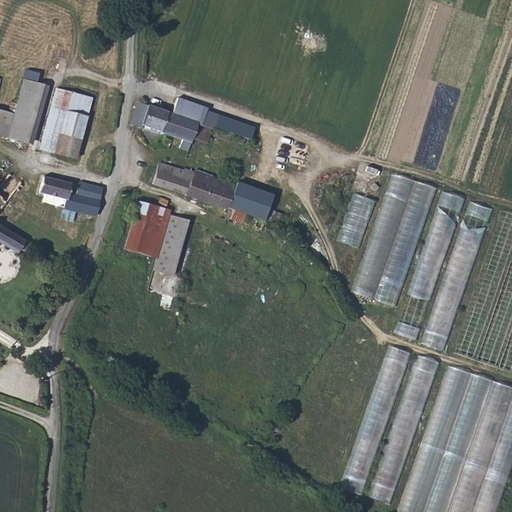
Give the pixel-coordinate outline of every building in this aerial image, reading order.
[(0,139),(23,146),(32,114),(39,87),(30,84),(23,111),(21,118),(0,112),(0,139)] [(45,113),(38,141),(37,145),(76,156),(84,128),(93,97),(64,89),(53,86),(45,113)] [(224,119),(207,113),(208,109),(179,99),(176,106),(187,110),(184,119),(198,124),(212,129),(213,127),(220,130),(224,119)] [(171,114),(141,103),(139,102),(130,125),(138,128),(137,131),(144,133),(146,128),(191,144),(192,141),(198,124),(184,119),(171,114)] [(255,130),(224,119),(220,130),(243,138),(252,141),(255,130)] [(192,141),(206,146),(212,129),(198,124),(192,141)] [(153,181),(215,204),(222,183),(215,181),(215,178),(195,171),(195,173),(161,161),(153,181)] [(0,202),(1,204),(20,184),(6,170),(0,163),(0,202)] [(398,306),(434,186),(391,173),(355,292),(376,299),(398,306)] [(76,212),(80,213),(81,211),(96,215),(104,187),(80,181),(79,184),(43,174),(38,190),(45,192),(43,200),(65,206),(64,208),(76,212)] [(228,205),(234,188),(229,186),(222,183),(215,204),(227,209),(228,205)] [(271,200),(235,187),(234,188),(228,205),(238,209),(264,219),(271,200)] [(445,191),(441,203),(460,210),(465,198),(445,191)] [(359,247),(375,200),(354,193),(338,240),(359,247)] [(160,197),(157,207),(166,210),(168,203),(169,199),(160,197)] [(489,218),(492,207),(471,203),(469,214),(489,218)] [(123,251),(155,261),(152,272),(172,278),(190,221),(170,215),(171,212),(166,210),(157,207),(156,207),(149,230),(130,225),(123,251)] [(61,218),(74,221),(76,212),(64,208),(61,218)] [(234,219),(243,222),(244,220),(246,220),(249,220),(250,219),(250,218),(249,215),(238,209),(234,219)] [(511,370),(511,214),(498,211),(456,354),(511,370)] [(256,221),(253,229),(260,231),(263,225),(256,221)] [(0,245),(12,252),(19,239),(0,227),(0,245)] [(423,344),(443,350),(453,319),(440,315),(436,329),(428,326),(423,344)] [(364,494),(408,350),(388,344),(344,488),(364,494)] [(394,503),(436,360),(418,355),(413,371),(424,374),(421,386),(413,384),(407,405),(404,414),(397,412),(372,497),(394,503)] [(511,385),(444,366),(401,511),(498,511),(511,466),(511,385)]
